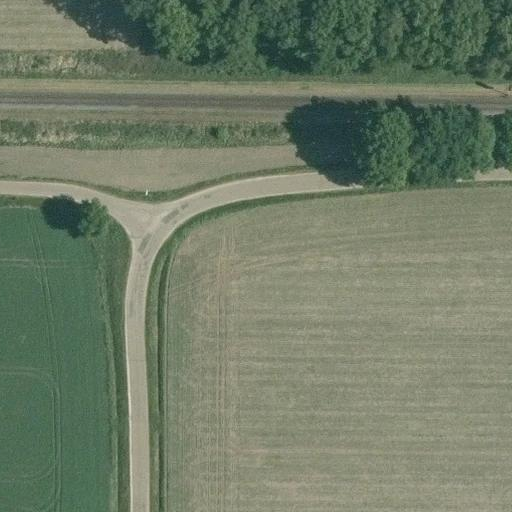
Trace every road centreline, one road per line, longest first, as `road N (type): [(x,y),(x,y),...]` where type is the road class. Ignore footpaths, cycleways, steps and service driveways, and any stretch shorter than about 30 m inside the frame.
road 1 (unclassified): [(156,233),(180,209),(217,195),(325,181),(511,174)]
road 2 (unclassified): [(142,511),(133,319),(142,256),(156,233)]
road 3 (unclassified): [(156,233),(88,198),(0,187)]
